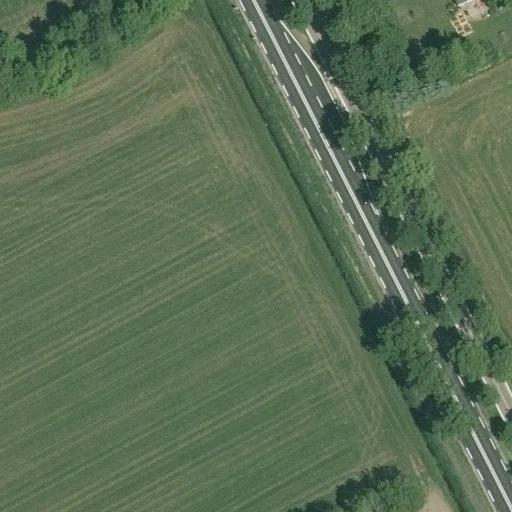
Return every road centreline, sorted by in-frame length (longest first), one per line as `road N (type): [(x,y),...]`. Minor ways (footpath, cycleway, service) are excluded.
road 1 (primary): [(511,510),(256,0)]
road 2 (unclassified): [(511,418),(301,0)]
road 3 (unclassified): [(0,85),(65,62),(162,0)]
